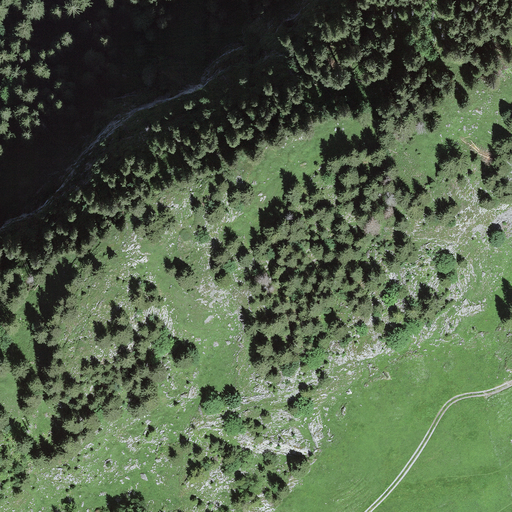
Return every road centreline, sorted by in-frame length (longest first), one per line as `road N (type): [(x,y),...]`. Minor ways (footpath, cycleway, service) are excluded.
road 1 (unclassified): [(0,398),(245,511)]
road 2 (track): [(511,386),(459,400),(373,511)]
